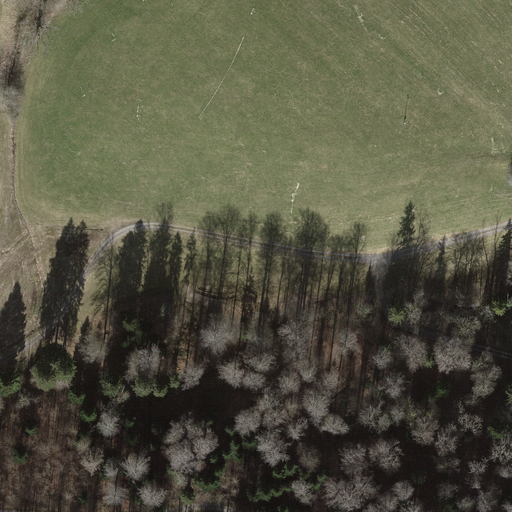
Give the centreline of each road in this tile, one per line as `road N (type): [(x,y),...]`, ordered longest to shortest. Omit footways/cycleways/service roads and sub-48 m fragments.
road 1 (track): [(380,258),(130,227),(100,251),(57,320),(0,362)]
road 2 (track): [(380,258),(380,294),(394,318),(511,356)]
road 3 (track): [(511,223),(380,258)]
